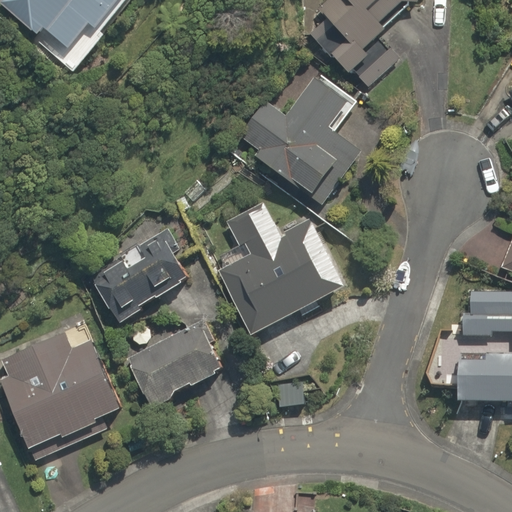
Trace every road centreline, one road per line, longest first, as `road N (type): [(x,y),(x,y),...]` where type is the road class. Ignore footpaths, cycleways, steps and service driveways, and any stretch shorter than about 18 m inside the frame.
road 1 (residential): [(454,161),(364,446)]
road 2 (residential): [(128,511),(252,457),(293,446),(364,446)]
road 3 (residential): [(364,446),(450,473),(511,507)]
